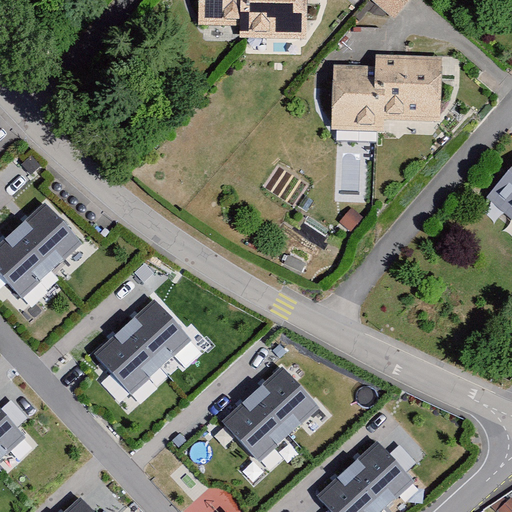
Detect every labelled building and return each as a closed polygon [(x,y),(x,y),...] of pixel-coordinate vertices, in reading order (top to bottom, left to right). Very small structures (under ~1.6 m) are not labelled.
[(249,0),(196,0),(196,24),(237,25),(237,1),(250,2),(249,0)] [(304,0),(249,0),(250,2),(237,1),(237,25),(236,42),(304,43),(304,0)] [(372,0),(394,20),(412,0),(372,0)] [(439,62),(373,60),(371,94),(382,103),(382,123),(436,125),(439,62)] [(362,84),(363,70),(329,68),(328,134),(381,135),(382,123),(382,103),(371,94),(362,84)] [(511,226),(511,171),(483,202),(511,226)] [(16,234),(52,277),(83,251),(47,208),(16,234)] [(359,222),(349,212),(337,225),(348,235),(359,222)] [(52,277),(16,234),(0,247),(0,277),(22,303),(52,277)] [(131,330),(168,373),(198,347),(162,304),(131,330)] [(168,373),(131,330),(100,356),(137,399),(168,373)] [(253,397),(289,440),(320,414),(283,371),(253,397)] [(289,440),(253,397),(222,423),(258,466),(289,440)] [(0,467),(29,443),(0,408),(0,467)] [(352,478),(380,511),(399,511),(419,496),(382,453),(352,478)] [(380,511),(352,478),(321,504),(327,511),(380,511)]
